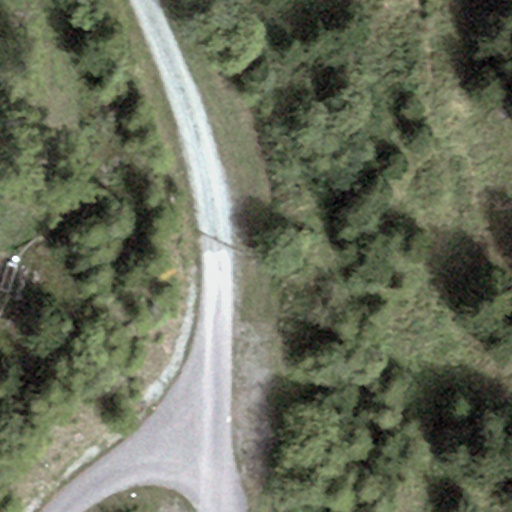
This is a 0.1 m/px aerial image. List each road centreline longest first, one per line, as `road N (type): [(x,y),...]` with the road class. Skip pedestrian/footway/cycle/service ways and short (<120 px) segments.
road 1 (track): [(145,0),(226,205),(212,473)]
road 2 (track): [(71,511),(126,473),(212,473),(217,511)]
